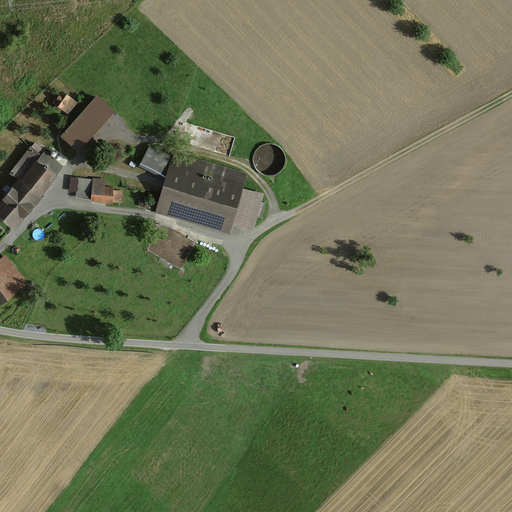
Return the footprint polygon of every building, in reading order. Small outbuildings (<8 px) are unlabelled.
[(79,104),(62,91),(53,102),(69,115),(79,104)] [(115,112),(97,96),(60,137),(78,153),(115,112)] [(19,174),(0,196),(0,216),(13,227),(66,164),(36,138),(11,168),(19,174)] [(150,146),(140,165),(165,177),(171,157),(150,146)] [(165,177),(155,214),(230,235),(233,226),(252,232),(263,194),(243,189),(248,174),(173,152),(171,157),(165,177)] [(70,195),(90,196),(91,177),(71,176),(70,195)] [(106,180),(93,178),(91,201),(113,204),(114,188),(105,187),(106,180)] [(5,256),(0,260),(0,305),(27,286),(5,256)]
